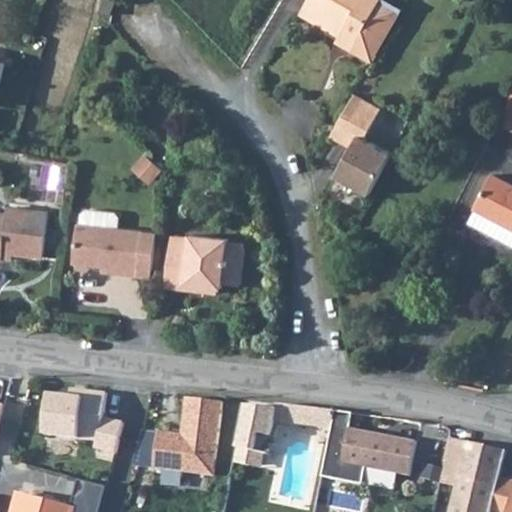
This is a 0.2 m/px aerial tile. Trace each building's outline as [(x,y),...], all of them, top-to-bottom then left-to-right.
[(116,3),(108,0),(105,0),(101,11),(111,15),(116,3)] [(381,0),(309,0),(305,7),(344,29),(337,42),(352,50),(355,46),(371,56),(397,11),(380,1),(381,0)] [(355,46),(352,50),(374,62),(404,10),(386,0),(381,0),(380,1),(397,11),(371,56),(355,46)] [(382,109),(355,94),(331,136),(352,148),(337,176),(371,194),(392,153),(366,139),(382,109)] [(511,98),(499,122),(511,128),(511,98)] [(322,167),(340,172),(347,146),(330,140),(322,167)] [(162,169),(147,156),(137,167),(152,180),(162,169)] [(511,184),(492,174),(474,209),(511,228),(511,184)] [(8,213),(0,212),(0,258),(4,259),(4,258),(5,253),(15,254),(44,257),(50,212),(9,207),(8,213)] [(511,228),(474,209),(468,221),(511,244),(511,228)] [(83,213),(82,224),(118,229),(120,218),(116,213),(87,210),(83,213)] [(82,224),(79,224),(74,263),(78,263),(91,265),(105,266),(104,272),(153,278),(158,233),(118,229),(82,224)] [(191,244),(172,242),(167,287),(187,289),(188,283),(220,287),(224,288),(224,282),(241,285),(245,251),(244,243),(229,242),(230,239),(192,235),(192,238),(191,244)] [(173,236),(172,242),(191,244),(192,238),(173,236)] [(220,287),(188,283),(187,289),(219,293),(220,287)] [(51,394),(46,435),(98,441),(97,449),(117,454),(125,423),(106,418),(109,393),(73,389),(72,397),(51,394)] [(215,476),(224,402),(188,398),(183,435),(159,432),(155,468),(215,476)] [(278,409),(247,405),(235,462),(262,468),(266,454),(269,454),(276,421),(333,429),(336,411),(278,404),(278,409)] [(333,429),(323,477),(364,485),(367,468),(411,476),(418,442),(351,429),(354,413),(336,411),(333,429)] [(492,511),(493,511),(501,479),(508,451),(451,438),(445,461),(447,462),(442,483),(458,487),(451,511),(492,511)] [(508,511),(511,499),(511,481),(501,479),(493,511),(498,511),(508,511)] [(76,511),(78,510),(20,494),(15,511),(76,511)]
